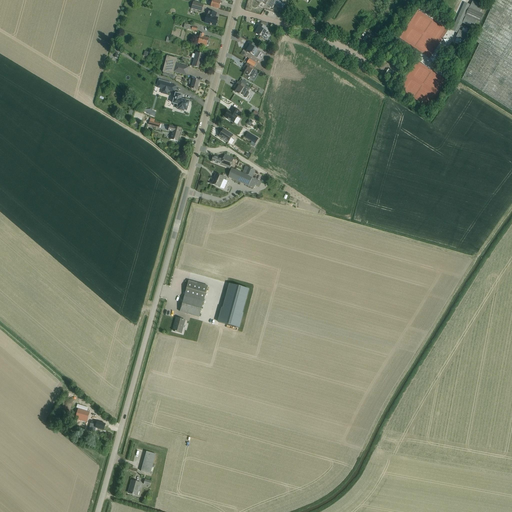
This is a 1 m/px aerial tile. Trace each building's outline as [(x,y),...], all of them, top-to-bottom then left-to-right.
[(213,0),(209,0),(209,2),(212,3),(210,7),(219,9),(219,8),(220,8),(221,6),(220,6),(221,2),(219,2),(219,0),(217,0),(215,0),(213,0)] [(258,0),(260,1),(261,1),(265,4),(271,8),(274,4),(275,1),(274,0),(258,0)] [(511,0),(494,0),(476,41),(479,44),(511,65),(511,0)] [(458,33),(456,37),(466,42),(469,35),(461,31),(458,30),(462,23),(473,28),(476,21),(479,22),(483,14),(480,12),(483,6),(477,3),(472,1),(470,6),(469,5),(470,5),(464,3),(452,30),(457,33),(458,33)] [(201,12),(203,5),(193,2),(191,9),(201,12)] [(215,26),(217,18),(215,17),(216,13),(211,12),(208,11),(205,23),(210,24),(215,26)] [(378,31),(380,27),(372,22),(369,26),(378,31)] [(265,39),(268,33),(265,31),(267,29),(257,23),(255,28),(257,29),(255,33),(265,39)] [(208,45),(209,42),(208,41),(208,38),(203,37),(204,34),(200,33),(198,43),(202,44),(206,46),(207,45),(208,45)] [(249,41),(246,46),(248,48),(246,51),(250,54),(254,56),(257,58),(261,52),(257,50),(259,48),(256,46),(253,44),(249,41)] [(511,65),(479,44),(462,78),(511,111),(511,109),(511,65)] [(201,64),(204,55),(196,53),(192,66),(198,68),(199,64),(201,64)] [(186,76),(189,67),(184,66),(182,65),(182,63),(179,62),(178,62),(179,60),(176,59),(177,59),(167,56),(163,72),(170,74),(173,75),(173,72),(182,74),(186,76)] [(251,78),(255,72),(252,71),(254,68),(251,66),(246,64),(243,68),(246,70),(244,74),(248,76),(251,78)] [(385,73),(384,76),(386,77),(387,76),(390,78),(393,73),(388,69),(389,70),(387,74),(385,73)] [(159,79),(157,87),(162,89),(162,91),(168,92),(168,90),(172,91),(174,92),(174,91),(175,86),(170,84),(170,82),(159,79)] [(193,80),(189,79),(188,82),(190,82),(189,84),(191,85),(190,88),(197,90),(196,90),(197,86),(198,86),(199,81),(195,80),(193,79),(193,80)] [(245,98),(246,98),(249,93),(249,92),(248,92),(250,89),(237,82),(235,86),(237,88),(235,92),(239,94),(242,96),(245,98)] [(181,98),(182,94),(176,93),(176,92),(174,91),(174,92),(172,91),(171,94),(174,95),(173,98),(172,102),(172,104),(173,104),(173,106),(177,107),(176,108),(177,109),(183,111),(184,110),(186,110),(187,110),(188,107),(187,107),(189,102),(187,101),(188,101),(181,98)] [(237,117),(237,116),(236,116),(239,111),(233,108),(232,110),(232,111),(231,113),(228,111),(224,117),(233,123),(234,122),(237,124),(240,119),(237,117)] [(154,113),(152,120),(163,123),(164,121),(157,119),(159,115),(154,113)] [(178,142),(181,129),(176,128),(170,126),(168,131),(172,132),(170,140),(178,142)] [(228,142),(233,135),(223,129),(219,137),(228,142)] [(256,142),(258,138),(248,132),(246,135),(253,140),(256,142)] [(230,169),(233,158),(224,155),(222,159),(213,156),(211,161),(220,165),(230,169)] [(248,167),(245,174),(252,177),(255,170),(248,167)] [(259,186),(261,182),(242,174),(231,169),(228,177),(233,179),(253,188),(255,185),(259,186)] [(226,180),(227,178),(215,173),(214,177),(215,177),(212,184),(219,188),(223,179),(226,180)] [(198,317),(202,301),(207,286),(188,281),(180,312),(198,317)] [(228,283),(217,322),(237,328),(248,289),(228,283)] [(181,333),(184,320),(176,318),(175,322),(176,323),(173,331),(175,332),(176,332),(181,333)] [(87,422),(89,412),(78,409),(75,419),(87,422)] [(95,422),(91,421),(90,426),(96,427),(95,428),(104,430),(105,424),(96,421),(95,422)] [(150,474),(155,454),(146,451),(141,471),(150,474)] [(137,495),(140,483),(131,480),(130,486),(131,486),(129,493),(137,495)]
